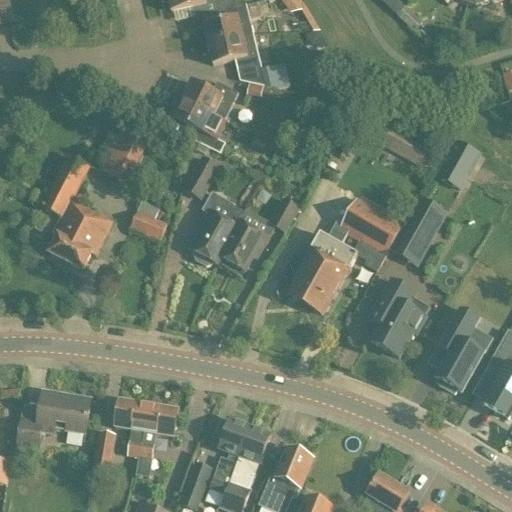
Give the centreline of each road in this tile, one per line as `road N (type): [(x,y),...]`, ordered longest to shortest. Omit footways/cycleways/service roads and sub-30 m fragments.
road 1 (tertiary): [(511,495),(391,424),(318,395),(75,346),(0,346)]
road 2 (residential): [(140,62),(0,64)]
